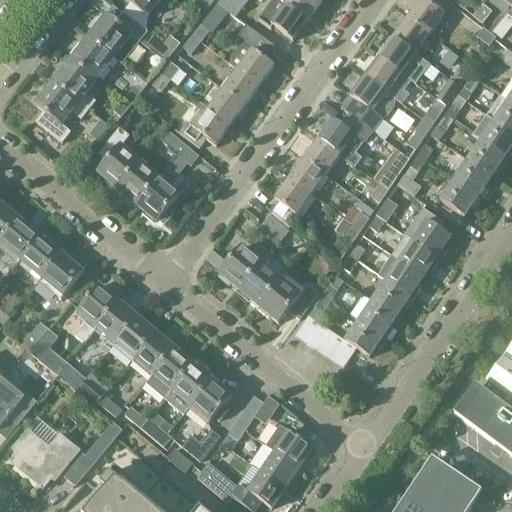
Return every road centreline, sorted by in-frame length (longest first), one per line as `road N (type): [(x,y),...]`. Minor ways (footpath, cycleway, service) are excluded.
road 1 (residential): [(161,287),(374,0)]
road 2 (residential): [(364,446),(161,287)]
road 3 (residential): [(364,446),(511,240)]
road 4 (residential): [(161,287),(0,147)]
